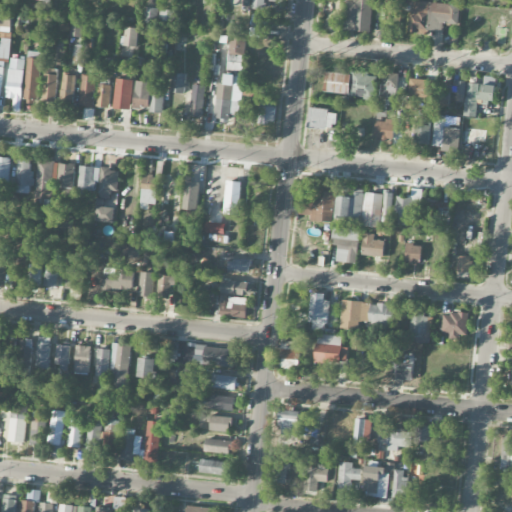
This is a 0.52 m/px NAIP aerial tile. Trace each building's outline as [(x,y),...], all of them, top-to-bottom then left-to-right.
[(253,0),(253,9),(265,9),(265,0),(253,0)] [(347,0),(344,30),(370,33),(373,0),(347,0)] [(459,22),(461,5),(412,0),(409,33),(427,34),(427,30),(442,31),(444,20),(459,22)] [(157,21),(157,8),(147,8),(147,21),(157,21)] [(159,22),(171,22),(171,10),(159,9),(159,22)] [(0,26),(11,28),(13,15),(0,12),(0,26)] [(268,21),(261,21),(261,15),(251,15),(250,36),(267,37),(268,21)] [(84,21),(72,19),(69,36),(81,38),(84,21)] [(138,28),(125,27),(123,46),(136,47),(138,28)] [(215,118),(230,119),(231,114),(241,115),(245,38),(229,37),(226,83),(217,83),(215,118)] [(55,48),(64,48),(64,38),(55,38),(55,48)] [(41,59),(28,57),(23,102),(36,104),(41,59)] [(8,98),(14,99),(13,111),(21,111),(24,59),(10,58),(8,98)] [(326,71),(324,94),(375,97),(376,75),(326,71)] [(399,73),(383,71),(382,86),(397,87),(399,73)] [(185,93),(186,74),(172,73),(171,92),(185,93)] [(57,74),(44,74),(42,101),(56,102),(57,74)] [(75,74),(62,74),(61,103),(74,103),(75,74)] [(94,107),(95,76),(81,76),(80,107),(94,107)] [(496,77),(484,76),(483,84),(467,83),(465,116),(477,116),(478,100),(495,101),(496,77)] [(133,79),(115,79),(114,109),(132,110),(133,79)] [(433,98),(434,80),(410,79),(409,97),(433,98)] [(448,91),(458,93),(457,100),(464,101),(467,82),(455,80),(454,85),(450,85),(448,91)] [(164,95),(151,94),(151,82),(135,81),(134,108),(150,108),(150,112),(163,113),(164,95)] [(110,107),(111,85),(98,84),(97,107),(110,107)] [(190,116),(203,117),(206,86),(193,84),(190,116)] [(260,102),(257,123),(273,125),(276,104),(260,102)] [(337,114),(329,113),(329,109),(308,108),(307,126),(336,128),(337,114)] [(395,139),(395,119),(387,119),(387,110),(377,110),(376,138),(395,139)] [(459,153),(461,128),(444,127),(445,116),(435,116),(434,146),(442,147),(441,152),(459,153)] [(431,119),(416,118),(415,144),(430,144),(431,119)] [(0,188),(8,189),(10,157),(0,157),(0,188)] [(30,191),(32,160),(17,159),(16,191),(30,191)] [(52,199),(54,160),(37,160),(36,199),(52,199)] [(73,189),(75,165),(59,163),(57,187),(73,189)] [(96,191),(99,168),(81,166),(78,192),(84,193),(84,190),(96,191)] [(113,198),(113,189),(119,190),(119,169),(100,169),(99,198),(113,198)] [(159,175),(143,175),(141,204),(157,205),(159,175)] [(200,182),(185,181),(184,210),(198,211),(200,182)] [(241,181),(226,181),(225,214),(240,215),(241,181)] [(421,189),(412,189),(411,199),(397,198),(396,219),(420,220),(421,189)] [(334,191),(314,190),(314,203),(299,203),(299,215),(310,215),(310,221),(333,222),(334,191)] [(338,196),(336,223),(363,225),(365,191),(352,190),(352,197),(338,196)] [(364,226),(381,227),(382,223),(391,223),(393,192),(384,192),(384,194),(366,193),(364,226)] [(446,221),(448,203),(430,201),(428,220),(446,221)] [(115,208),(98,206),(96,221),(113,223),(115,208)] [(58,230),(71,231),(72,216),(56,215),(56,223),(58,223),(58,230)] [(338,245),(337,261),(357,263),(360,228),(333,225),(332,244),(338,245)] [(362,256),(384,257),(385,240),(375,240),(375,234),(364,233),(362,256)] [(405,262),(421,263),(422,245),(406,244),(405,262)] [(25,278),(26,248),(15,248),(14,278),(25,278)] [(470,278),(470,257),(458,256),(457,277),(470,278)] [(229,271),(251,272),(251,259),(229,258),(229,271)] [(81,289),(81,261),(66,261),(66,288),(81,289)] [(42,265),(29,264),(28,283),(41,284),(42,265)] [(58,287),(58,266),(45,266),(45,286),(58,287)] [(134,270),(104,270),(104,290),(134,291),(134,270)] [(140,296),(153,296),(154,272),(140,272),(140,296)] [(157,295),(171,297),(173,276),(159,275),(157,295)] [(250,281),(222,280),(222,294),(249,295),(250,281)] [(309,322),(313,322),(313,329),(327,330),(328,293),(311,293),(309,322)] [(222,298),(221,316),(247,317),(247,299),(222,298)] [(342,328),(368,329),(369,301),(342,301),(342,328)] [(397,304),(370,304),(370,326),(396,326),(397,304)] [(411,342),(428,343),(429,317),(425,317),(425,306),(412,306),(411,342)] [(443,333),(450,333),(450,336),(468,337),(469,314),(444,313),(443,333)] [(342,336),(317,334),(316,362),(347,364),(348,347),(342,347),(342,336)] [(49,369),(50,337),(37,337),(36,368),(49,369)] [(32,340),(19,339),(17,371),(30,372),(32,340)] [(295,350),(295,342),(281,342),(281,369),(300,369),(300,350),(295,350)] [(114,388),(129,388),(130,345),(111,344),(111,373),(114,373),(114,388)] [(68,366),(70,346),(57,345),(55,365),(68,366)] [(92,346),(77,345),(74,373),(88,374),(92,346)] [(238,349),(206,346),(203,364),(236,368),(238,349)] [(110,349),(97,349),(96,376),(109,377),(110,349)] [(405,362),(398,362),(397,379),(413,380),(414,356),(405,355),(405,362)] [(155,360),(138,358),(136,376),(153,378),(155,360)] [(236,389),(237,376),(217,375),(217,388),(236,389)] [(234,410),(235,397),(212,396),(211,409),(234,410)] [(10,442),(26,442),(27,403),(11,403),(10,442)] [(50,456),(61,457),(66,412),(52,410),(48,445),(51,445),(50,456)] [(280,435),(299,435),(299,411),(280,410),(280,435)] [(44,445),(46,413),(33,412),(31,445),(44,445)] [(229,417),(211,416),(210,431),(228,432),(229,417)] [(80,447),(82,418),(69,417),(68,447),(80,447)] [(370,441),(371,420),(355,419),(354,440),(370,441)] [(145,463),(159,463),(160,421),(146,421),(145,463)] [(104,452),(117,453),(118,425),(105,424),(104,452)] [(416,441),(430,442),(431,426),(417,425),(416,441)] [(388,443),(388,450),(399,451),(399,447),(411,447),(412,429),(379,428),(378,443),(388,443)] [(97,433),(86,433),(86,450),(97,450),(97,433)] [(134,454),(140,454),(141,435),(122,434),(121,460),(134,460),(134,454)] [(233,440),(205,439),(205,452),(232,453),(233,440)] [(511,468),(511,461),(511,439),(502,440),(502,468),(511,468)] [(286,461),(286,453),(274,453),(274,460),(286,461)] [(227,475),(228,462),(201,460),(200,473),(227,475)] [(353,462),(339,462),(338,490),(351,490),(351,480),(361,480),(362,469),(353,469),(353,462)] [(287,483),(288,464),(273,463),(272,482),(287,483)] [(318,492),(318,482),(327,482),(328,466),(305,465),(304,491),(318,492)] [(387,497),(388,467),(365,466),(364,496),(387,497)] [(406,501),(407,470),(394,470),(393,500),(406,501)] [(57,503),(58,491),(48,490),(47,502),(57,503)] [(15,511),(18,496),(4,494),(2,511),(15,511)] [(34,511),(35,501),(21,501),(21,511),(34,511)] [(38,511),(53,511),(53,503),(39,503),(38,511)]
